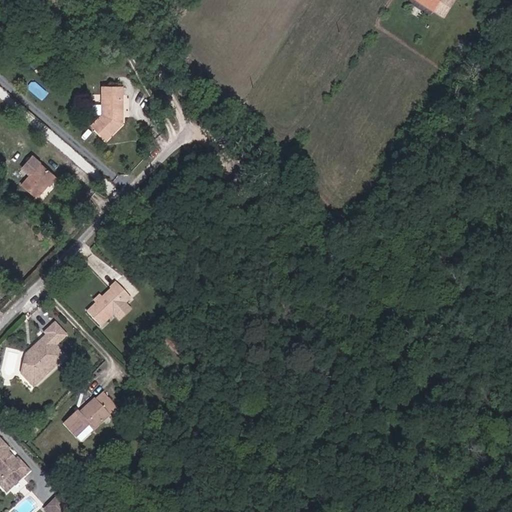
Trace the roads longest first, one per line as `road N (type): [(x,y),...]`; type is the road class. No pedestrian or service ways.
road 1 (unclassified): [(193,135),(0,319)]
road 2 (unknown): [(172,155),(83,0)]
